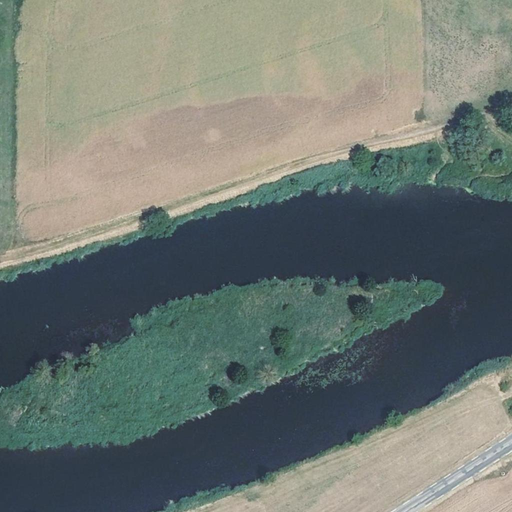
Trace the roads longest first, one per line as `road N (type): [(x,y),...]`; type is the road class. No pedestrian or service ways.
road 1 (track): [(511,102),(289,164),(16,254)]
road 2 (tertiary): [(403,511),(511,441)]
